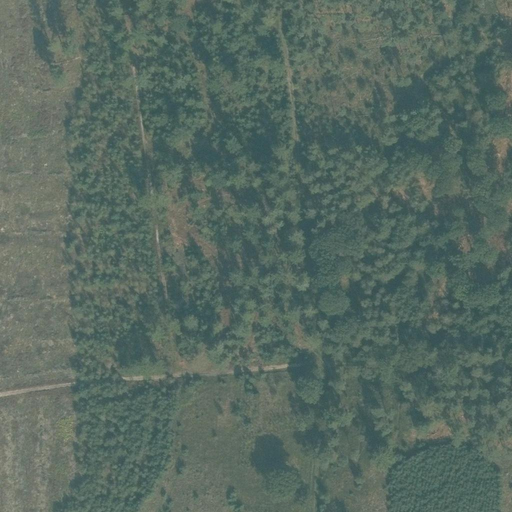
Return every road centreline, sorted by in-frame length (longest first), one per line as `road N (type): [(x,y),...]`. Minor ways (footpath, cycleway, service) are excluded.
road 1 (track): [(124,0),(171,374)]
road 2 (track): [(318,363),(278,0)]
road 3 (track): [(318,363),(0,395)]
road 4 (track): [(511,370),(318,363)]
road 5 (track): [(311,511),(318,363)]
